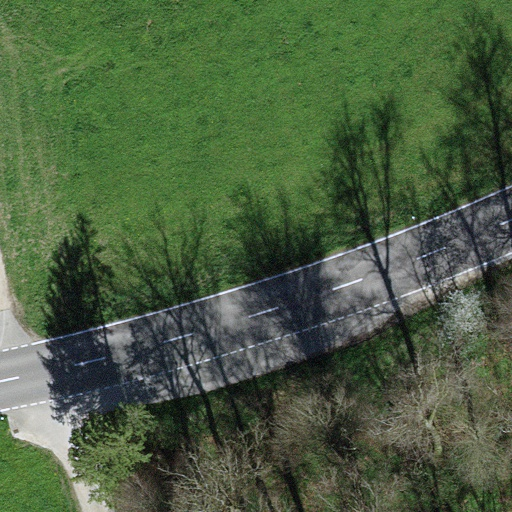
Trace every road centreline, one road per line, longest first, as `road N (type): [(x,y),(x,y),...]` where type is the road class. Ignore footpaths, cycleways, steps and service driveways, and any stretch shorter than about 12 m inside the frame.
road 1 (secondary): [(0,379),(284,305),(511,218)]
road 2 (track): [(0,332),(3,349),(56,402),(96,511)]
